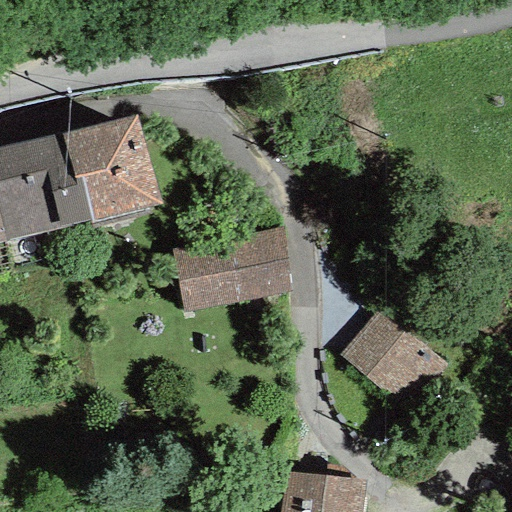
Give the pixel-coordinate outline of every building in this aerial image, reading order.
[(90,223),(161,206),(134,115),(62,134),(73,179),(80,178),(90,220),(90,223)] [(0,147),(0,221),(5,242),(76,223),(90,220),(80,178),(73,179),(62,134),(0,147)] [(289,292),(284,227),(168,252),(184,313),(289,292)] [(378,308),(338,354),(406,414),(447,368),(378,308)] [(360,511),(365,480),(283,474),(278,511),(360,511)]
